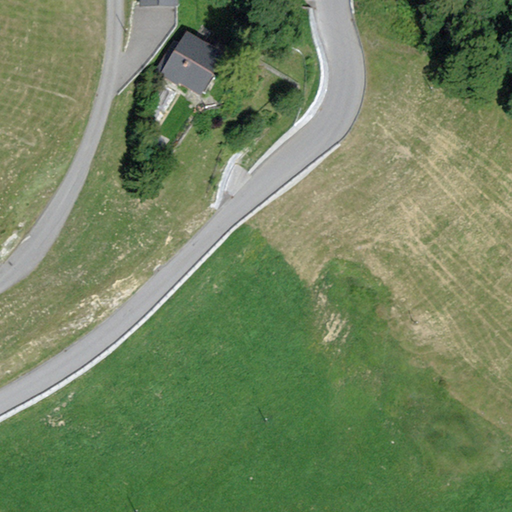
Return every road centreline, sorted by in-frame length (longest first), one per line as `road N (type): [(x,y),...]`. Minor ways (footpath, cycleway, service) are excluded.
road 1 (residential): [(0,400),(88,348),(138,307),(328,122),(345,65),(332,0)]
road 2 (track): [(114,0),(111,58),(89,142),(38,241),(0,279)]
